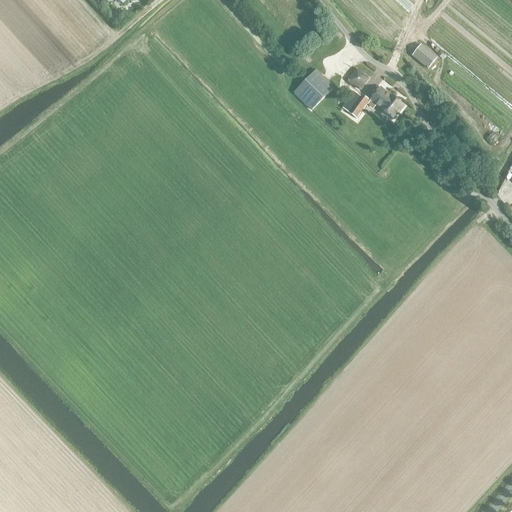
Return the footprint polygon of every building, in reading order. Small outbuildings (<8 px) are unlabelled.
[(413,56),(428,69),(437,58),(422,46),(413,56)] [(349,81),(361,89),(369,77),(358,69),(349,81)] [(294,93),(312,111),(335,88),(317,70),(294,93)] [(377,94),(371,101),(391,117),(402,105),(390,95),(389,97),(385,93),(386,92),(385,92),(385,93),(382,90),(382,89),(381,89),(380,90),(377,88),(374,92),(377,94)] [(355,92),(343,109),(357,119),(370,101),(363,96),(362,97),(355,92)]
